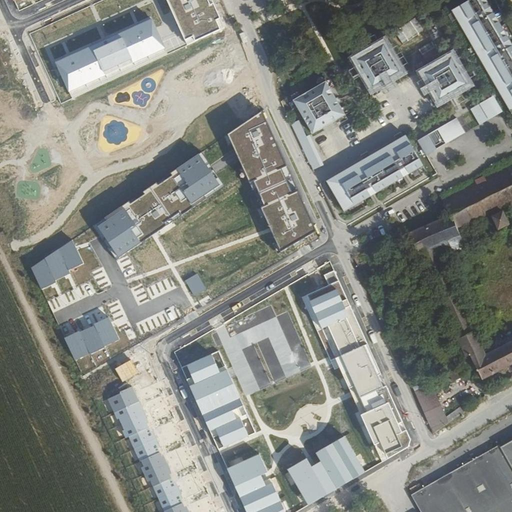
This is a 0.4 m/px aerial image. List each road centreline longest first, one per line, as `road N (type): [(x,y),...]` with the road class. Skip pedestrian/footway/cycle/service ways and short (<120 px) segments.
road 1 (residential): [(336,243),(155,347),(231,511)]
road 2 (track): [(0,249),(125,511)]
road 3 (unclassified): [(431,448),(336,243)]
road 4 (residential): [(336,243),(511,146)]
road 5 (residential): [(307,180),(474,91)]
road 6 (unclassified): [(307,180),(237,13)]
